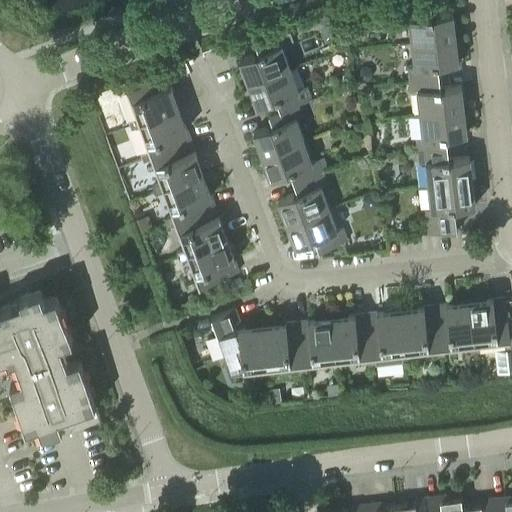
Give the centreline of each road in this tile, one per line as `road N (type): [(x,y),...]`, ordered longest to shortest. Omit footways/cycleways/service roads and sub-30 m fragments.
road 1 (residential): [(511,252),(285,285),(199,58)]
road 2 (tertiary): [(171,491),(78,237)]
road 3 (residential): [(21,88),(245,0)]
road 4 (tertiary): [(511,441),(299,471)]
road 5 (residential): [(511,192),(481,0)]
road 6 (tertiary): [(78,237),(21,88)]
road 7 (tertiary): [(299,471),(171,491)]
road 8 (unclassified): [(43,511),(171,491)]
